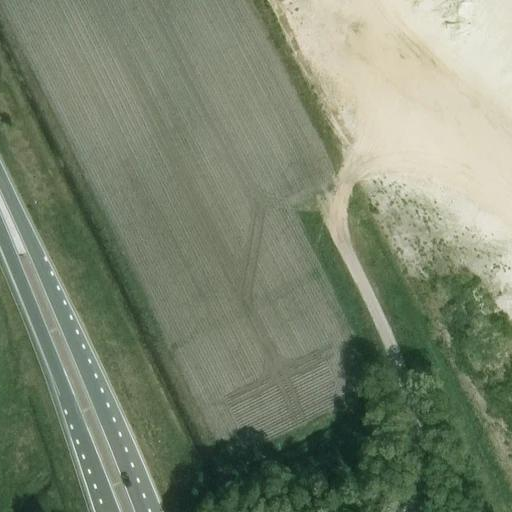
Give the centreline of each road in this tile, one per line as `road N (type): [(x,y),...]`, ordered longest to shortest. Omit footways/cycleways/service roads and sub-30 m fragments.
road 1 (trunk): [(140,511),(0,191)]
road 2 (trunk): [(0,217),(111,511)]
